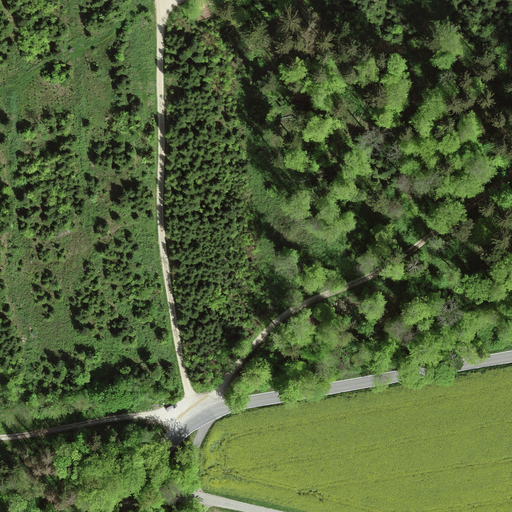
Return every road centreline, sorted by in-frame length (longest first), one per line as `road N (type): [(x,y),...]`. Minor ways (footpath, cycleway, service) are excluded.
road 1 (tertiary): [(95,511),(206,412),(511,357)]
road 2 (track): [(162,5),(159,220),(183,379),(206,412)]
road 3 (track): [(511,171),(399,256),(260,329),(236,366)]
road 4 (track): [(189,426),(150,415),(0,438)]
